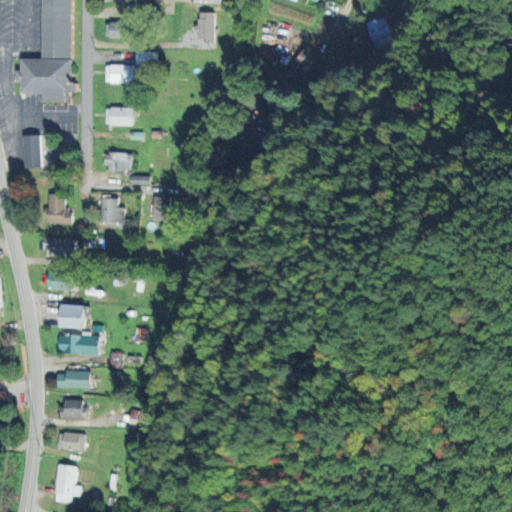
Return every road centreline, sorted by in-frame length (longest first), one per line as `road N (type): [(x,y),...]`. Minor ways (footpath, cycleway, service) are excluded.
road 1 (residential): [(21,511),(34,380),(0,193)]
road 2 (residential): [(83,181),(82,0)]
road 3 (residential): [(358,0),(304,150)]
